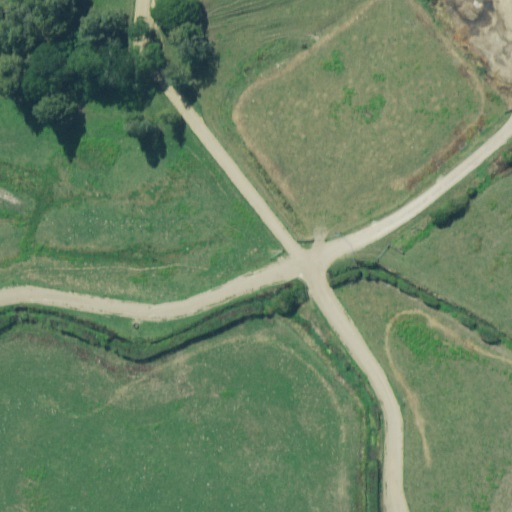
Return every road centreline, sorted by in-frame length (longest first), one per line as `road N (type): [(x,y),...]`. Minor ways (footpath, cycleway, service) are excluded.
road 1 (track): [(147,0),(149,52),(180,104),(310,259),(377,371),(394,433),(401,511)]
road 2 (track): [(0,296),(61,291),(152,309),(310,259)]
